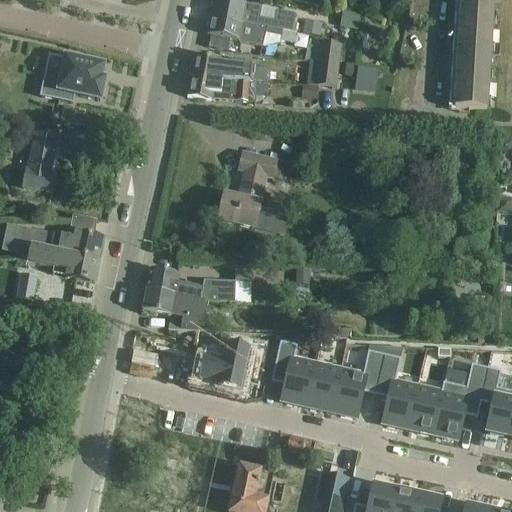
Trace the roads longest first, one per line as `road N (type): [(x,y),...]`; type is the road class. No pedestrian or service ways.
road 1 (tertiary): [(103,381),(175,54)]
road 2 (residential): [(371,443),(103,381)]
road 3 (residential): [(175,54),(0,20)]
road 4 (residential): [(371,443),(367,462),(511,494)]
road 5 (tertiary): [(74,511),(103,381)]
